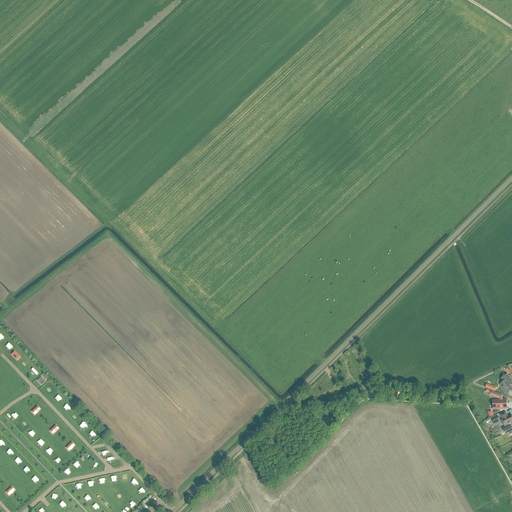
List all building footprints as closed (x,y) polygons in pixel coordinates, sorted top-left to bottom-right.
[(11,355),(17,360),(20,357),(14,352),(11,355)] [(510,394),(511,392),(511,387),(511,386),(511,385),(511,381),(507,374),(501,379),(503,382),(500,385),(507,395),(508,394),(510,394)] [(496,387),(491,385),(487,383),(486,386),(485,388),(495,391),(496,387)] [(490,395),(499,399),(503,395),(491,391),(490,395)] [(506,401),(503,401),(499,401),(493,401),(493,409),(507,409),(506,401)] [(32,412),(35,415),(40,410),(37,406),(32,412)] [(508,417),(505,412),(500,415),(502,419),(502,420),(505,426),(511,422),(511,416),(511,415),(508,417)] [(491,419),(494,424),(500,421),(498,416),(491,419)] [(50,431),(53,434),(58,429),(55,426),(50,431)] [(66,448),(69,451),(74,446),(71,443),(66,448)] [(6,492),(9,496),(15,490),(12,487),(6,492)] [(135,511),(138,511),(148,503),(145,500),(134,510),(135,511)]
